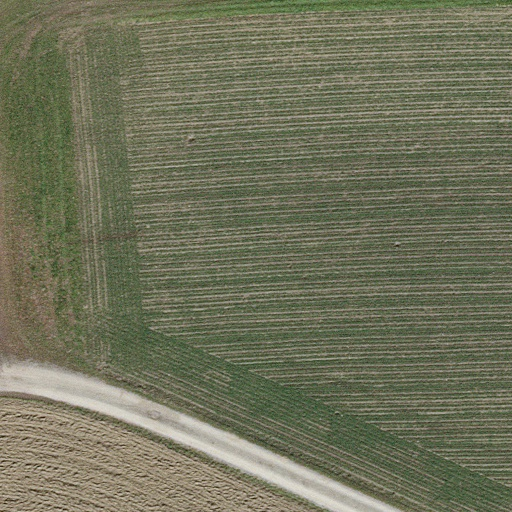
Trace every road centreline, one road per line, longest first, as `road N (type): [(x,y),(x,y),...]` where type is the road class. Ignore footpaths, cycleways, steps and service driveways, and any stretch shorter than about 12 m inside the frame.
road 1 (track): [(26,371),(0,99)]
road 2 (track): [(0,376),(26,371),(237,448)]
road 3 (track): [(382,511),(237,448)]
